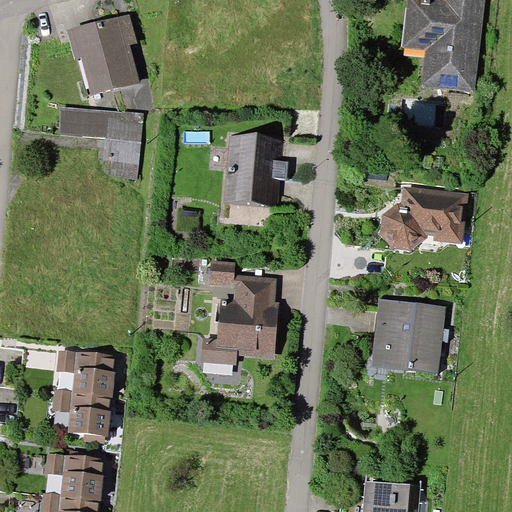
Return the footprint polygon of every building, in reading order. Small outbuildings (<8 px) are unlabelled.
[(478,0),(455,0),(454,8),(427,5),(428,4),(420,3),(420,4),(410,3),(407,36),(429,38),(424,87),(468,92),(478,0)] [(68,38),(69,43),(75,63),(81,61),(91,97),(134,85),(127,59),(129,59),(119,23),(94,29),(94,31),(68,38)] [(58,138),(95,141),(89,115),(59,112),(58,138)] [(110,122),(108,142),(136,145),(138,126),(110,122)] [(272,210),(273,210),(279,143),(278,142),(277,148),(230,143),(231,139),(229,138),(223,206),(225,206),(226,195),(273,199),(272,210)] [(133,165),(136,145),(108,142),(105,162),(133,165)] [(456,242),(460,202),(405,196),(403,213),(396,212),(385,221),(383,236),(392,247),(407,249),(418,240),(419,233),(437,235),(437,240),(456,242)] [(208,284),(230,286),(231,269),(210,267),(208,284)] [(232,354),(271,357),(275,310),(268,310),(270,286),(237,283),(235,307),(215,305),(211,345),(232,347),(232,354)] [(442,310),(388,304),(387,314),(377,313),(372,349),(380,350),(380,353),(387,354),(385,367),(406,370),(406,374),(435,377),(442,310)] [(108,400),(108,396),(112,361),(59,355),(57,373),(75,375),(73,396),(108,400)] [(103,440),(108,400),(73,396),(49,394),(49,396),(54,396),(53,412),(71,414),(69,436),(103,440)] [(64,478),(61,499),(96,503),(100,464),(48,459),(46,476),(64,478)] [(414,511),(417,492),(370,488),(368,511),(414,511)] [(95,511),(96,503),(61,499),(61,500),(38,497),(37,499),(43,500),(41,511),(95,511)]
